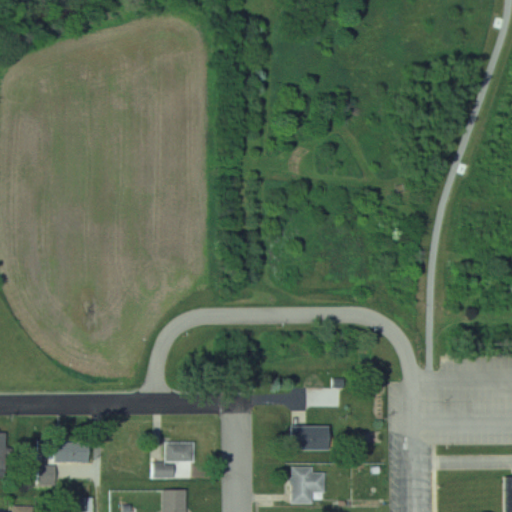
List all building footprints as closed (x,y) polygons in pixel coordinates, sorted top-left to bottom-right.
[(285,426),(285,449),(327,449),(327,426),(285,426)] [(89,439),(50,439),(50,461),(89,461),(89,439)] [(193,461),(193,441),(163,441),(163,461),(193,461)] [(289,503),(310,503),(310,492),(322,492),(322,471),(310,471),(310,466),(289,466),(289,503)] [(511,511),(511,476),(502,477),(502,511),(511,511)] [(183,511),(184,490),(159,490),(158,511),(183,511)]
